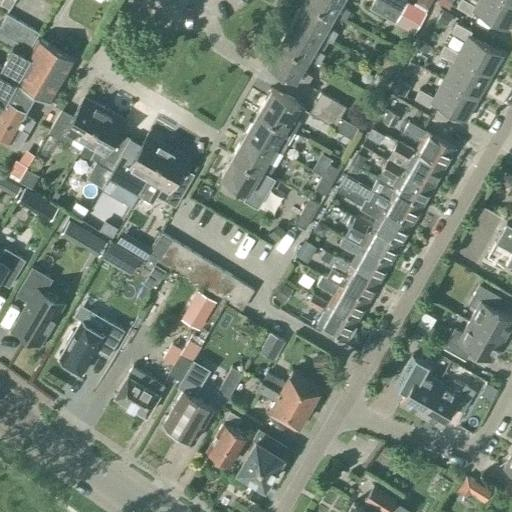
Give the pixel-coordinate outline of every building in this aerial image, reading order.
[(333,13),(311,0),(303,0),(293,18),(321,35),(331,41),(337,31),(327,25),(333,13)] [(344,19),(350,9),(339,3),(340,0),(311,0),(333,13),(344,19)] [(394,22),(400,11),(380,0),(372,0),(369,7),(394,22)] [(405,0),(380,0),(400,11),(406,0),(405,0)] [(406,0),(400,11),(419,21),(425,11),(406,0)] [(506,28),(511,18),(511,2),(507,0),(477,0),(475,4),(467,0),(458,0),(456,6),(471,15),(474,10),(506,28)] [(448,11),(440,7),(435,18),(442,22),(448,11)] [(419,21),(400,11),(394,22),(413,32),(419,21)] [(0,37),(4,40),(17,19),(6,13),(0,23),(0,37)] [(314,46),(321,35),(293,18),(280,40),(308,56),(318,63),(324,52),(314,46)] [(15,46),(27,25),(17,19),(4,40),(15,46)] [(441,48),(489,75),(502,53),(469,35),(471,30),(456,22),(451,31),(465,39),(458,52),(444,44),(441,48)] [(27,53),(39,31),(27,25),(15,46),(27,53)] [(15,80),(35,91),(50,100),(74,58),(39,38),(15,80)] [(308,56),(280,40),(267,62),(306,84),(312,74),(301,68),(308,56)] [(35,91),(15,80),(29,56),(12,46),(1,66),(0,67),(0,98),(0,99),(0,136),(18,147),(34,119),(23,113),(35,91)] [(443,78),(477,97),(489,75),(441,48),(438,53),(453,61),(443,78)] [(382,88),(389,76),(378,70),(371,82),(382,88)] [(477,97),(443,78),(433,96),(419,88),(414,97),(429,106),(432,101),(464,120),(477,97)] [(398,79),(394,88),(403,93),(408,85),(398,79)] [(299,103),(271,87),(258,109),(286,125),(294,130),(300,120),(292,115),(299,103)] [(320,90),(314,101),(340,116),(346,105),(320,90)] [(73,136),(84,142),(104,107),(84,95),(73,115),(61,108),(47,132),(69,144),(73,136)] [(334,126),(340,116),(314,101),(308,112),(334,126)] [(125,119),(104,107),(84,142),(95,148),(90,156),(95,159),(85,177),(101,186),(111,168),(111,169),(125,145),(113,138),(125,119)] [(286,125),(258,109),(245,131),(274,147),(282,152),(287,142),(279,137),(286,125)] [(419,140),(414,149),(443,165),(454,146),(408,119),(402,131),(419,140)] [(267,159),(274,147),(245,131),(233,152),(261,169),(269,174),(275,164),(267,159)] [(136,151),(125,145),(111,169),(132,181),(137,172),(147,179),(168,144),(148,132),(136,151)] [(387,159),(404,168),(433,184),(443,165),(414,149),(396,139),(390,150),(391,151),(387,159)] [(177,175),(188,155),(168,144),(147,179),(139,194),(152,202),(156,195),(175,205),(188,181),(177,175)] [(261,169),(233,152),(220,175),(256,195),(262,185),(254,181),(261,169)] [(381,180),(393,187),(422,203),(433,184),(404,168),(387,159),(386,158),(380,168),(386,172),(381,180)] [(27,165),(17,159),(9,174),(19,179),(27,165)] [(321,175),(331,181),(339,168),(328,162),(321,175)] [(331,181),(321,175),(313,188),(324,194),(331,181)] [(390,192),(382,206),(411,223),(422,203),(381,180),(376,177),(370,188),(384,196),(387,190),(390,192)] [(36,195),(25,189),(16,202),(28,209),(36,195)] [(319,202),(308,196),(294,222),(305,228),(319,202)] [(379,211),(372,225),(400,242),(411,223),(382,206),(365,197),(359,207),(373,215),(376,209),(379,211)] [(365,236),(361,244),(389,261),(400,242),(372,225),(354,215),(348,226),(365,236)] [(68,222),(60,235),(78,246),(86,232),(68,222)] [(511,226),(505,223),(487,256),(511,270),(511,226)] [(159,259),(172,237),(161,231),(148,252),(159,259)] [(356,252),(350,263),(379,280),(389,261),(343,235),(338,244),(352,252),(353,250),(356,252)] [(159,259),(169,265),(182,244),(172,237),(159,259)] [(102,260),(132,269),(137,251),(107,242),(102,260)] [(179,271),(192,250),(182,244),(169,265),(179,271)] [(0,280),(9,285),(25,258),(4,246),(0,253),(0,280)] [(190,278),(203,256),(192,250),(179,271),(190,278)] [(379,280),(333,254),(327,264),(331,266),(326,275),(339,283),(368,299),(379,280)] [(200,284),(213,263),(203,256),(190,278),(200,284)] [(210,290),(223,269),(213,263),(200,284),(210,290)] [(51,277),(32,266),(16,292),(29,299),(13,326),(39,341),(62,302),(43,290),(51,277)] [(220,296),(233,275),(223,269),(210,290),(220,296)] [(339,283),(326,275),(322,273),(316,284),(333,293),(328,301),(357,318),(368,299),(339,283)] [(230,303),(243,281),(233,275),(220,296),(230,303)] [(243,281),(230,303),(241,309),(254,288),(243,281)] [(475,307),(469,319),(503,338),(511,322),(511,316),(494,306),(500,295),(478,283),(467,302),(475,307)] [(214,303),(195,291),(180,316),(198,328),(214,303)] [(346,338),(357,318),(328,301),(312,292),(306,302),(323,311),(317,321),(346,338)] [(81,319),(59,357),(83,371),(96,348),(108,356),(124,328),(103,315),(96,327),(81,319)] [(134,335),(143,340),(153,324),(144,319),(134,335)] [(491,359),(503,338),(469,319),(462,331),(454,327),(443,346),(465,359),(471,348),(491,359)] [(274,357),(280,345),(283,339),(270,331),(260,349),(274,357)] [(171,341),(162,357),(172,363),(167,371),(180,379),(201,344),(189,336),(182,348),(171,341)] [(399,402),(419,413),(438,380),(426,373),(431,364),(412,353),(399,375),(411,381),(399,402)] [(114,395),(146,414),(164,384),(132,365),(114,395)] [(242,372),(242,371),(231,365),(216,389),(228,396),(242,372)] [(261,380),(307,406),(319,385),(291,369),(285,380),(267,370),(261,380)] [(162,422),(192,440),(213,407),(194,395),(205,376),(194,370),(162,422)] [(451,387),(438,380),(419,413),(440,425),(452,405),(463,411),(475,389),(456,378),(451,387)] [(307,406),(261,380),(256,389),(274,400),(268,411),(295,426),(307,406)] [(207,449),(229,462),(246,434),(234,427),(241,416),(230,409),(213,437),(214,438),(207,449)] [(264,484),(281,455),(256,439),(238,469),(264,484)] [(511,449),(503,466),(511,471),(511,449)] [(452,495),(466,504),(471,497),(481,504),(490,491),(466,474),(452,495)] [(406,511),(410,506),(373,483),(364,498),(366,500),(363,506),(354,501),(346,511),(406,511)]
